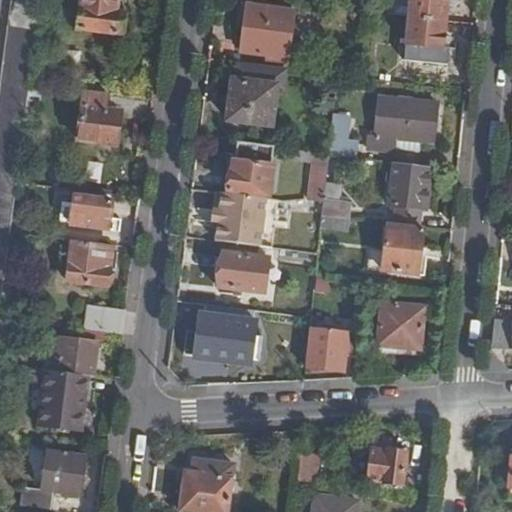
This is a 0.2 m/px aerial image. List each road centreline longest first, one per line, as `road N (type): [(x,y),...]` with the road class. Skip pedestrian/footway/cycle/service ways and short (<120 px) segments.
road 1 (residential): [(137,415),(191,0)]
road 2 (residential): [(462,397),(501,0)]
road 3 (residential): [(137,415),(462,397)]
